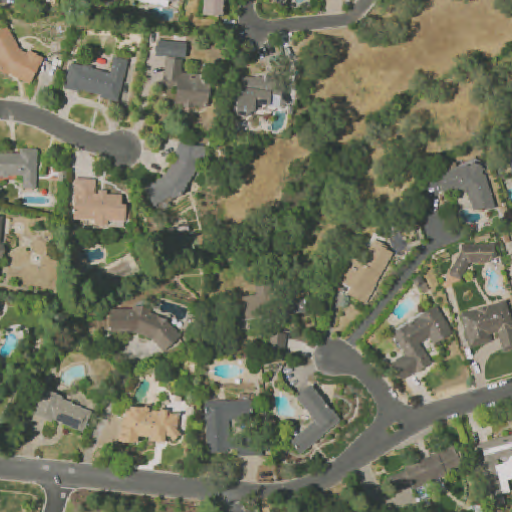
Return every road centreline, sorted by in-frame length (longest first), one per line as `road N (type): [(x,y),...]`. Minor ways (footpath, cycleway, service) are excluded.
road 1 (residential): [(373,442),(312,485),(241,490),(0,468)]
road 2 (residential): [(248,0),(250,22),(262,28),(351,20),(369,0)]
road 3 (residential): [(0,110),(124,149)]
